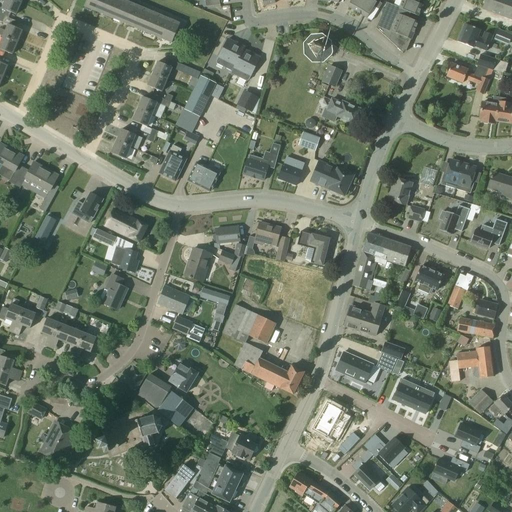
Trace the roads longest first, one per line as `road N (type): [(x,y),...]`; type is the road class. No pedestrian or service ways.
road 1 (residential): [(36,355),(94,381),(129,354),(180,206)]
road 2 (residential): [(511,384),(502,359),(503,298),(490,273),(360,221)]
road 3 (residential): [(416,76),(331,18),(248,23),(244,0)]
road 4 (residential): [(80,155),(118,93),(132,49),(65,20)]
road 5 (residential): [(360,221),(310,203),(180,206)]
road 6 (tertiary): [(316,378),(360,221)]
road 7 (residential): [(316,378),(431,434)]
road 8 (tertiary): [(511,147),(449,141),(396,120)]
